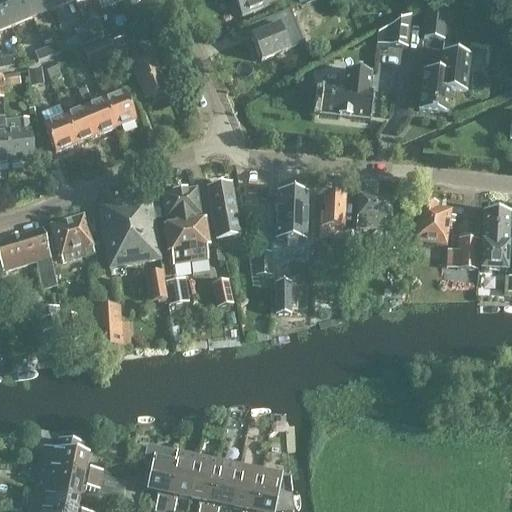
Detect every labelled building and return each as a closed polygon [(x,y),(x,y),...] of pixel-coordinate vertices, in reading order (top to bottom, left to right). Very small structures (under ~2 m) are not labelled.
[(0,0),(0,36),(13,31),(0,0)] [(0,0),(13,31),(34,22),(24,0),(0,0)] [(24,0),(34,22),(55,14),(49,0),(24,0)] [(49,0),(55,14),(75,5),(72,0),(49,0)] [(72,0),(75,5),(76,9),(98,0),(72,0)] [(234,0),(243,21),(275,8),(271,0),(234,0)] [(284,40),(320,26),(312,5),(286,16),(290,25),(280,30),(280,29),(251,40),(261,65),(290,54),(284,40)] [(424,40),(444,42),(447,12),(427,10),(424,40)] [(338,31),(341,39),(346,37),(343,29),(342,29),(336,15),(332,16),(338,31)] [(406,50),(410,21),(378,37),(377,46),(406,50)] [(105,40),(101,31),(90,35),(94,44),(105,40)] [(53,35),(41,40),(46,51),(58,46),(53,35)] [(79,40),(82,49),(94,44),(90,35),(79,40)] [(124,39),(113,43),(117,52),(128,48),(124,39)] [(110,43),(84,53),(89,66),(101,61),(115,56),(110,43)] [(61,57),(58,48),(46,52),(50,61),(61,57)] [(35,56),(38,65),(50,61),(46,52),(35,56)] [(417,114),(446,118),(449,94),(464,95),(469,59),(441,55),(439,76),(422,74),(417,114)] [(145,103),(167,94),(155,63),(152,56),(130,65),(133,73),(132,73),(145,103)] [(14,70),(12,60),(0,62),(2,72),(14,70)] [(60,69),(47,74),(52,85),(64,81),(60,69)] [(44,88),(41,72),(28,74),(31,90),(44,88)] [(371,124),(374,95),(370,94),(372,76),(346,73),(344,92),(323,89),(319,118),(371,124)] [(22,78),(5,81),(6,90),(23,87),(22,78)] [(82,106),(90,104),(91,103),(86,91),(77,94),(82,106)] [(103,103),(115,133),(136,124),(124,95),(103,103)] [(115,133),(103,103),(84,111),(96,141),(115,133)] [(96,141),(84,111),(64,119),(76,149),(96,141)] [(56,157),(76,149),(64,119),(44,128),(46,132),(56,157)] [(6,136),(5,120),(0,120),(0,170),(9,169),(6,136)] [(6,136),(9,169),(34,166),(30,134),(29,122),(16,124),(18,134),(6,136)] [(49,150),(40,154),(44,163),(52,159),(49,150)] [(231,188),(207,191),(213,226),(216,244),(240,240),(237,222),(231,188)] [(196,193),(179,196),(190,266),(207,264),(203,239),(198,240),(196,233),(205,231),(201,204),(198,205),(196,193)] [(307,197),(278,195),(276,243),(305,245),(307,197)] [(190,266),(179,196),(161,199),(163,210),(160,211),(164,238),(174,237),(175,243),(169,244),(173,269),(190,266)] [(391,234),(393,201),(358,198),(356,231),(391,234)] [(321,242),(344,242),(345,242),(346,237),(346,201),(323,200),(321,242)] [(161,265),(152,212),(150,201),(99,210),(110,273),(161,265)] [(419,206),(413,246),(446,251),(446,250),(449,225),(454,226),(455,220),(450,219),(450,214),(437,212),(437,209),(437,208),(419,206)] [(484,215),(481,274),(507,276),(510,216),(484,215)] [(83,219),(51,230),(57,250),(62,261),(64,267),(95,258),(90,242),(90,241),(83,219)] [(42,233),(0,245),(0,265),(3,277),(36,267),(43,295),(57,290),(51,262),(42,233)] [(358,238),(346,237),(345,242),(344,242),(344,265),(357,265),(358,238)] [(399,238),(386,237),(385,253),(398,254),(399,238)] [(459,243),(457,273),(477,274),(479,244),(459,243)] [(326,247),(316,246),(315,267),(325,267),(326,247)] [(272,279),(271,256),(256,255),(255,279),(272,279)] [(398,270),(399,257),(391,256),(390,269),(398,270)] [(150,305),(167,303),(163,274),(145,277),(150,305)] [(185,281),(164,285),(168,303),(169,309),(189,306),(185,281)] [(227,284),(213,287),(219,311),(233,307),(227,284)] [(281,335),(281,304),(278,304),(278,284),(272,284),(273,334),(281,335)] [(67,345),(64,333),(58,309),(33,315),(42,351),(67,345)] [(120,310),(94,311),(96,352),(130,350),(130,328),(121,329),(120,310)] [(62,318),(67,344),(81,341),(75,315),(62,318)] [(84,480),(88,459),(83,458),(84,448),(58,443),(57,452),(42,450),(38,471),(84,480)] [(147,449),(143,468),(151,470),(147,492),(146,495),(157,497),(156,501),(157,501),(154,511),(164,511),(175,462),(177,455),(147,449)] [(175,462),(164,511),(174,511),(177,501),(189,504),(198,459),(177,455),(175,462)] [(209,511),(217,471),(219,463),(198,459),(189,504),(199,506),(199,510),(200,510),(199,511),(209,511)] [(231,511),(239,475),(240,468),(219,463),(217,471),(209,511),(218,511),(219,510),(229,511),(231,511)] [(253,511),(261,472),(240,468),(239,475),(231,511),(253,511)] [(88,481),(84,480),(38,471),(34,492),(79,502),(82,490),(99,493),(101,484),(88,481)] [(89,471),(88,481),(101,484),(102,474),(89,471)] [(261,472),(253,511),(275,511),(282,476),(261,472)] [(34,492),(29,511),(78,511),(77,511),(79,502),(34,492)]
